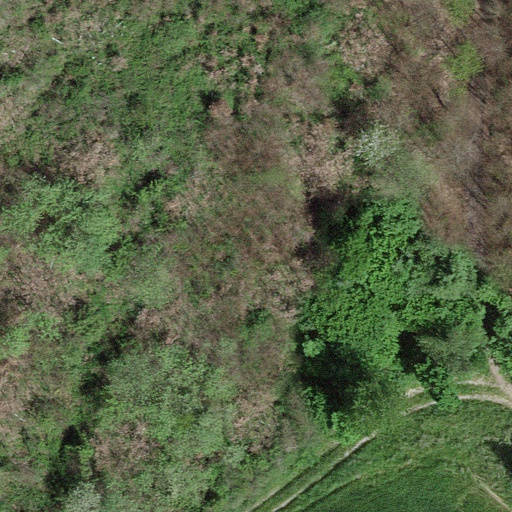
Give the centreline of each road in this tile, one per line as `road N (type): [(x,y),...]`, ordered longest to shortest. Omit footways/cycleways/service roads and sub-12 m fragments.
road 1 (track): [(511,387),(497,355),(477,259),(483,0)]
road 2 (track): [(264,511),(376,421),(438,392),(475,385),(511,392)]
